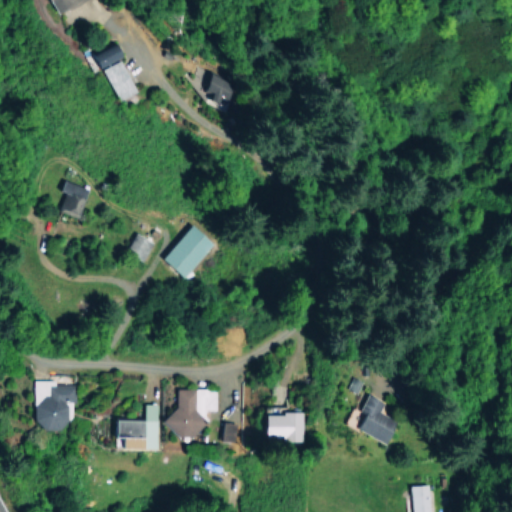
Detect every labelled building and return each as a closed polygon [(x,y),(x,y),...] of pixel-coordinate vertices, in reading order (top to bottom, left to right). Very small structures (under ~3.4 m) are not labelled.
[(45,0),(53,14),(77,0),(45,0)] [(131,92),(118,59),(98,67),(111,99),(131,92)] [(56,189),(62,192),(55,208),(73,216),(84,188),(60,178),(56,189)] [(158,257),(179,276),(211,242),(191,223),(158,257)] [(124,249),(131,251),(129,256),(140,260),(148,239),(130,233),(124,249)] [(70,381),(31,380),(30,427),(69,428),(70,381)] [(169,387),(167,432),(200,433),(201,409),(212,409),(213,389),(169,387)] [(387,445),(396,426),(374,415),(381,401),(364,393),(356,411),(349,407),(341,422),(387,445)] [(153,447),(154,403),(140,403),(140,418),(111,418),(110,436),(118,436),(118,446),(153,447)] [(299,439),(300,412),(260,411),(260,438),(299,439)] [(233,436),(233,421),(219,421),(218,435),(233,436)] [(426,511),(426,483),(407,484),(407,511),(426,511)]
